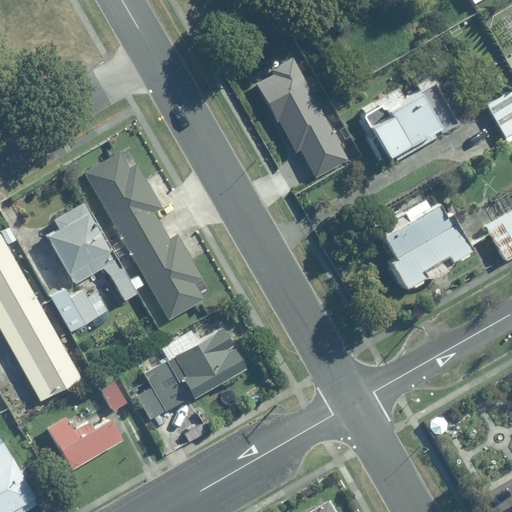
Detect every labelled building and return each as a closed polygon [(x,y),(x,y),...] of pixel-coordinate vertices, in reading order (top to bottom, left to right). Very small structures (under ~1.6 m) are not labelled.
[(350,159),(339,139),(290,50),(248,74),(292,154),(299,151),(314,179),(350,159)] [(395,86),(373,99),(383,114),(361,127),(379,157),(388,151),(393,159),(450,124),(453,123),(428,81),(401,97),(395,86)] [(484,104),(488,111),(504,140),(511,135),(511,90),(511,88),(484,104)] [(201,276),(182,242),(176,233),(170,237),(167,239),(150,210),(160,205),(135,161),(126,166),(117,150),(80,171),(87,183),(165,318),(199,299),(190,283),(201,276)] [(466,249),(446,214),(434,193),(411,206),(374,227),(391,259),(385,262),(399,288),(422,275),(417,267),(444,252),(448,259),(466,249)] [(71,284),(103,266),(121,300),(133,294),(114,260),(112,262),(107,254),(80,203),(50,219),(55,228),(44,234),(71,284)] [(503,260),(511,254),(511,208),(483,226),(503,260)] [(12,240),(5,228),(0,230),(0,237),(4,244),(12,240)] [(0,326),(35,306),(0,246),(0,326)] [(49,294),(52,298),(69,332),(107,312),(97,292),(86,298),(81,288),(69,294),(65,286),(49,294)] [(74,379),(35,306),(0,326),(0,342),(33,402),(74,379)] [(137,395),(149,417),(241,366),(218,325),(139,369),(146,381),(149,388),(137,395)] [(98,385),(100,390),(111,410),(127,401),(113,376),(98,385)] [(67,467),(115,440),(118,438),(106,417),(91,426),(87,420),(70,430),(63,417),(45,428),(67,467)] [(0,511),(20,511),(36,504),(31,494),(45,486),(31,460),(14,469),(0,443),(0,511)] [(329,511),(324,502),(306,511),(329,511)]
